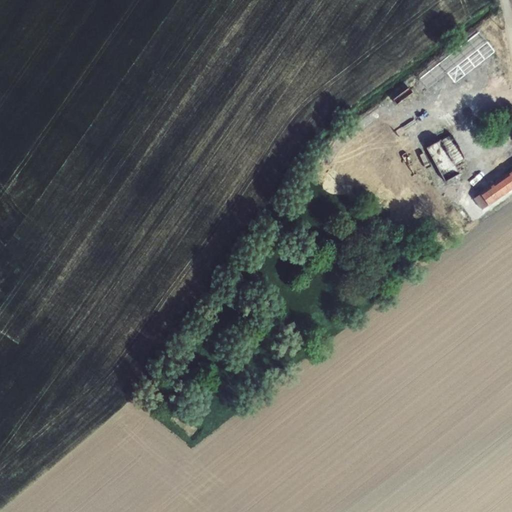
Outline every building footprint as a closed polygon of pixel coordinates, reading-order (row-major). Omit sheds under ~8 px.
[(480,134),(475,125),(454,137),(465,158),(487,146),(485,142),(480,134)] [(488,130),(480,134),(485,142),(492,138),(488,130)] [(454,164),(465,158),(454,137),(452,134),(443,139),(426,147),(439,170),(438,171),(444,182),(445,181),(449,188),(463,181),(454,164)] [(511,187),(511,170),(467,203),(475,214),(511,187)] [(438,171),(430,175),(436,186),(444,182),(438,171)] [(448,201),(452,199),(449,192),(444,194),(448,201)]
